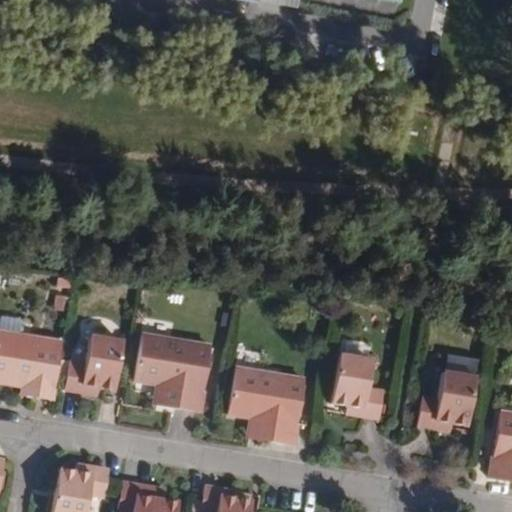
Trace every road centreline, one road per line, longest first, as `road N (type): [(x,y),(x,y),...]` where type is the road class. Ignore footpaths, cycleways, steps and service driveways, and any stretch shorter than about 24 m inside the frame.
road 1 (residential): [(32,433),(387,490)]
road 2 (residential): [(387,490),(511,510)]
